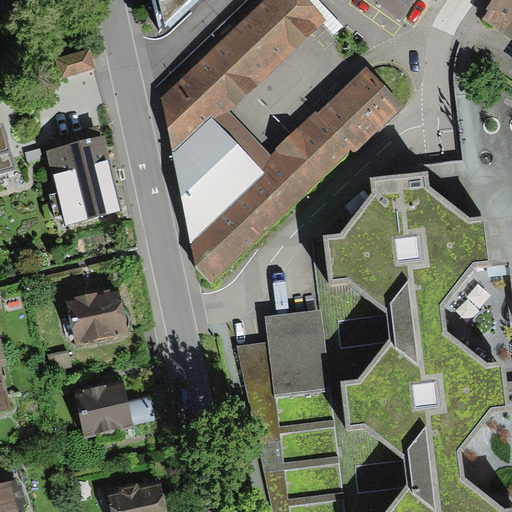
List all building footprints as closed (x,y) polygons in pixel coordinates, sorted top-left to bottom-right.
[(188,6),(193,0),(153,0),(162,32),(188,6)] [(320,23),(298,0),(270,0),(166,99),(196,266),(213,284),(400,107),(367,73),(268,168),(220,118),(320,23)] [(427,0),(377,0),(410,24),(427,0)] [(511,0),(497,0),(478,32),(511,52),(511,0)] [(89,46),(57,57),(65,80),(93,70),(89,46)] [(0,127),(0,170),(11,168),(1,127),(0,127)] [(102,139),(50,151),(67,221),(119,209),(102,139)] [(485,366),(449,337),(445,309),(478,271),(495,269),(489,222),(471,224),(442,202),(432,194),(429,172),(367,180),(370,205),(339,240),(324,241),(327,284),(344,283),(383,323),(387,349),(361,382),(341,383),(345,435),(368,433),(404,463),(407,486),(387,511),(507,511),(467,484),(462,456),(496,415),(511,414),(509,390),(507,365),(485,366)] [(126,349),(119,307),(63,316),(70,358),(126,349)] [(320,320),(265,326),(267,343),(238,348),(253,427),(271,511),(289,511),(289,509),(340,504),(339,495),(286,501),(283,472),(338,466),(337,457),(281,463),(278,438),(334,432),(333,421),(277,427),(274,404),(329,398),(320,320)] [(0,352),(0,432),(9,430),(0,396),(0,382),(8,380),(0,352)] [(123,388),(74,398),(84,445),(133,434),(123,388)] [(18,511),(14,488),(0,490),(0,511),(18,511)] [(167,511),(165,498),(113,506),(113,511),(167,511)]
